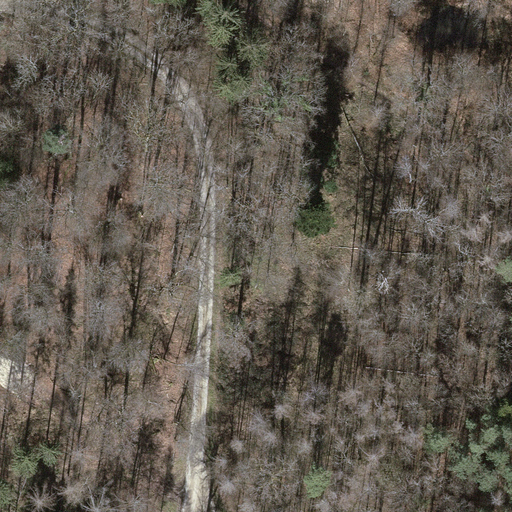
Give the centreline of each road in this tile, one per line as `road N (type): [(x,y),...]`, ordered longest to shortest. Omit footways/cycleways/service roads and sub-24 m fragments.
road 1 (track): [(14,0),(155,64),(200,120),(208,196),(190,453),(212,511)]
road 2 (track): [(178,511),(22,370),(0,361)]
